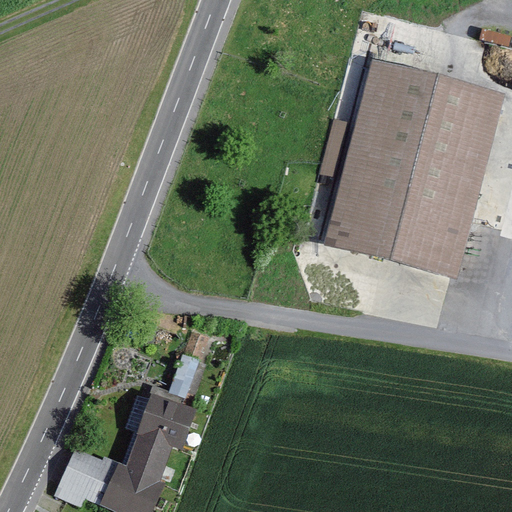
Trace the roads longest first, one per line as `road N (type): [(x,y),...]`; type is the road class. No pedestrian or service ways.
road 1 (tertiary): [(5,511),(111,288),(218,0)]
road 2 (track): [(111,288),(511,354)]
